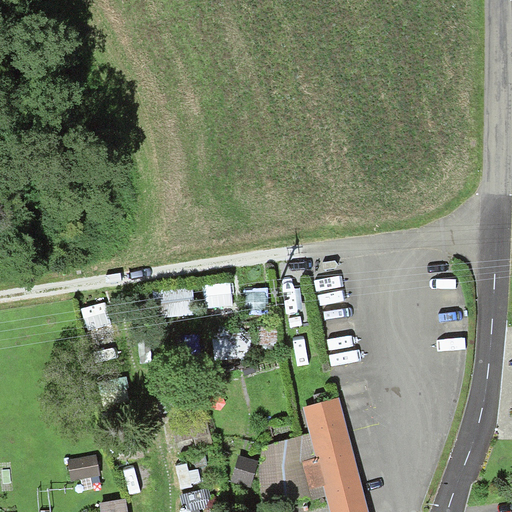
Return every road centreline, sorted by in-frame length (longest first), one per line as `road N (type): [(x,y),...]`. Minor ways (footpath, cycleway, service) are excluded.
road 1 (tertiary): [(447,511),(482,411),(491,332),(496,0)]
road 2 (track): [(0,294),(362,244)]
road 3 (track): [(120,275),(49,156),(0,97)]
